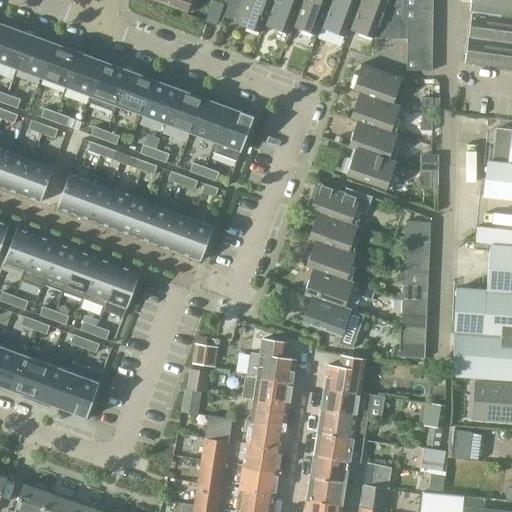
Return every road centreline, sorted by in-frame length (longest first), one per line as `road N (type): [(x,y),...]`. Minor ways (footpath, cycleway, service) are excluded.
road 1 (residential): [(238,290),(301,115),(286,93),(101,24)]
road 2 (residential): [(438,354),(445,0)]
road 3 (residential): [(113,455),(174,285)]
road 4 (residential): [(291,511),(314,361)]
